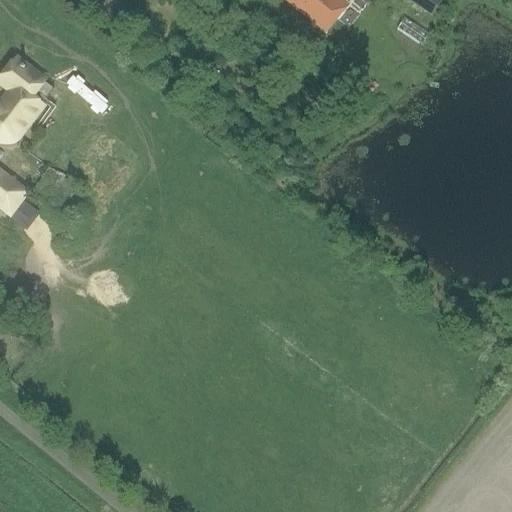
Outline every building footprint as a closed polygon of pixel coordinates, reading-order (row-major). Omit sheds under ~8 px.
[(285,0),(326,34),(350,6),(342,0),(285,0)] [(442,0),(407,0),(432,17),(443,0),(442,0)] [(47,79),(16,56),(0,77),(0,86),(7,92),(0,101),(0,140),(2,141),(11,142),(18,140),(22,137),(23,138),(47,107),(34,97),(47,79)] [(57,204),(72,178),(50,166),(35,192),(57,204)] [(0,205),(10,213),(24,195),(0,176),(0,205)]
